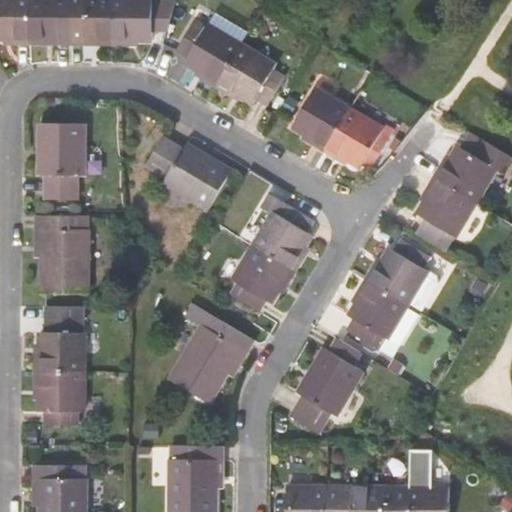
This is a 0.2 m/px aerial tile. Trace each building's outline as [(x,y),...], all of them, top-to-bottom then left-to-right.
[(36,47),(36,41),(36,0),(0,0),(0,40),(23,41),(23,47),(36,47)] [(36,0),(36,41),(62,42),(62,48),(76,48),(76,13),(75,0),(36,0)] [(76,13),(76,48),(90,48),(90,41),(117,42),(117,0),(90,0),(91,14),(76,13)] [(117,0),(117,42),(117,48),(130,48),(130,42),(155,42),(156,32),(171,33),(178,3),(156,4),(156,0),(117,0)] [(223,84),(245,43),(210,24),(208,28),(197,23),(181,50),(192,57),(190,61),(212,72),(209,76),(223,84)] [(279,62),(245,43),(223,84),(235,90),(237,87),(259,98),(261,94),(271,100),(287,73),(276,67),(279,62)] [(329,146),(352,104),(319,86),(297,123),(319,136),(316,139),(329,146)] [(386,123),(352,104),(329,146),(340,153),(342,149),(365,162),(367,157),(376,162),(393,131),(384,126),(386,123)] [(388,120),(386,123),(384,126),(393,131),(396,125),(388,120)] [(84,124),(41,124),(40,175),(45,175),(44,199),(78,199),(78,175),(84,175),(84,124)] [(511,149),(477,128),(469,141),(486,151),(491,144),(511,156),(511,149)] [(188,147),(167,135),(150,164),(171,176),(169,180),(214,205),(235,167),(190,142),(188,147)] [(466,139),(453,161),(449,158),(442,169),(484,194),(503,163),(508,165),(511,158),(511,156),(491,144),(486,151),(469,141),(466,139)] [(463,229),(484,194),(442,169),(435,181),(440,184),(426,206),(463,229)] [(278,209),(258,243),(298,267),(305,254),(301,251),(314,231),(310,228),(316,217),(272,190),(265,202),(278,209)] [(88,218),(37,218),(37,231),(44,232),(43,292),(87,293),(88,218)] [(383,262),(375,276),(415,300),(427,308),(442,284),(440,277),(431,272),(435,266),(430,263),(437,252),(409,236),(403,247),(398,245),(386,265),(383,262)] [(298,267),(258,243),(237,277),(242,280),(235,291),(263,307),(269,296),(273,299),(286,278),(289,280),(298,267)] [(415,300),(375,276),(366,289),(370,292),(358,312),(362,314),(356,324),(383,341),(390,331),(394,334),(415,300)] [(415,300),(394,334),(406,340),(427,308),(415,300)] [(256,338),(196,302),(188,316),(205,326),(174,377),(212,398),(244,345),(249,348),(256,338)] [(36,360),(36,376),(81,376),(82,336),(77,336),(77,323),(83,323),(83,310),(46,309),(45,336),(40,336),(40,360),(36,360)] [(308,392),(296,412),(325,429),(337,411),(340,412),(368,367),(360,362),(367,349),(345,336),(337,349),(332,345),(304,391),(308,392)] [(433,370),(421,363),(413,377),(424,384),(433,370)] [(81,376),(36,376),(36,389),(40,389),(39,414),(45,414),(44,426),(75,426),(76,414),(81,414),(81,376)] [(235,447),(174,447),(173,511),(217,511),(219,462),(234,461),(235,447)] [(86,511),(87,469),(36,469),(36,482),(43,482),(42,511),(86,511)] [(331,511),(332,483),(292,482),(291,511),(331,511)] [(358,483),(332,483),(331,511),(372,511),(373,499),(358,499),(358,483)] [(387,500),(373,499),(372,511),(412,511),(413,483),(387,483),(387,500)] [(451,511),(452,485),(413,483),(412,511),(451,511)]
